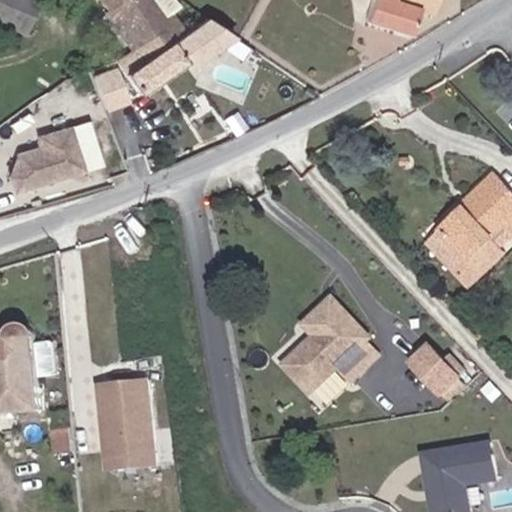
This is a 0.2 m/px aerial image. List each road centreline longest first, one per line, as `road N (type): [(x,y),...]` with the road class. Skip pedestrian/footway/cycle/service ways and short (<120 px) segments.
road 1 (residential): [(511,2),(381,84),(185,173)]
road 2 (residential): [(185,173),(235,462),(273,511)]
road 3 (residential): [(185,173),(0,239)]
